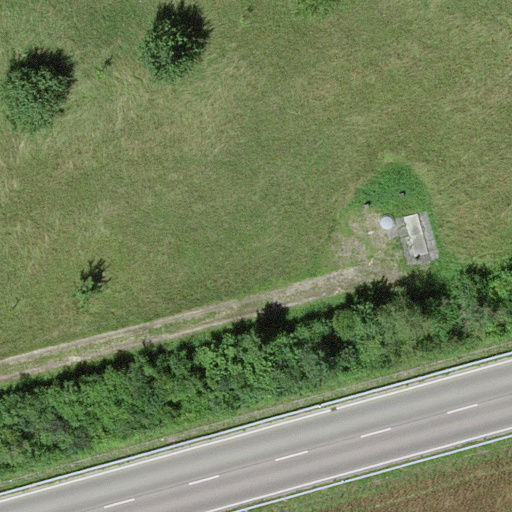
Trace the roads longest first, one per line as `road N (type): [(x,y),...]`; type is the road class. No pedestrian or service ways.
road 1 (secondary): [(511,395),(91,511)]
road 2 (track): [(0,377),(384,270)]
